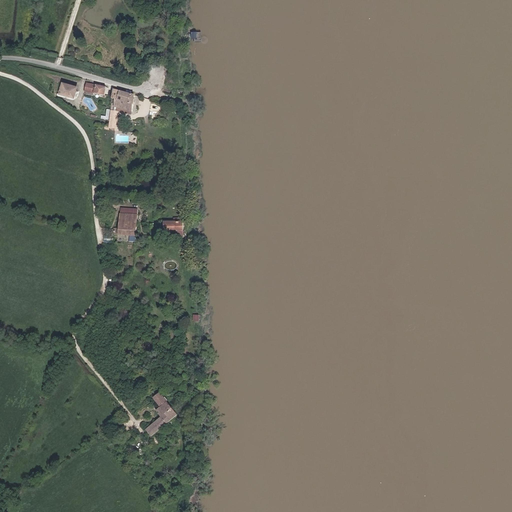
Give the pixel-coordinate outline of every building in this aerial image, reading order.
[(73,97),(76,87),(62,82),(58,93),(73,97)] [(105,96),(107,87),(96,85),(87,83),(85,92),(86,92),(94,94),(105,96)] [(132,112),(134,95),(113,89),(113,93),(116,94),(115,107),(132,112)] [(114,128),(116,111),(120,112),(120,111),(132,115),(132,112),(115,107),(116,94),(113,93),(111,104),(113,104),(110,127),(114,128)] [(109,120),(110,110),(107,110),(106,117),(101,116),(101,119),(109,120)] [(136,236),(137,215),(138,209),(133,209),(133,215),(121,214),(120,229),(114,228),(114,230),(113,230),(112,230),(112,231),(111,231),(112,232),(112,233),(113,233),(114,233),(114,235),(120,235),(130,235),(130,241),(136,242),(136,236)] [(183,231),(183,222),(165,222),(165,232),(177,232),(177,237),(183,236),(183,231)] [(178,415),(170,405),(160,393),(154,398),(161,407),(157,411),(162,417),(146,430),(152,436),(167,424),(178,415)]
